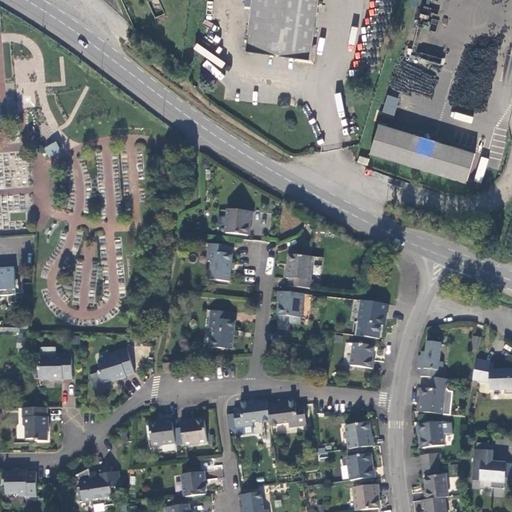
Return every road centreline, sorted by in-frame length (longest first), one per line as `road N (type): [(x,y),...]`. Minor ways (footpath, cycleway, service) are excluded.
road 1 (primary): [(418,247),(231,146),(23,0)]
road 2 (residential): [(219,389),(154,397),(59,459),(0,460)]
road 3 (residential): [(396,401),(256,386)]
road 4 (residential): [(256,386),(259,256)]
road 5 (residential): [(219,389),(231,511)]
